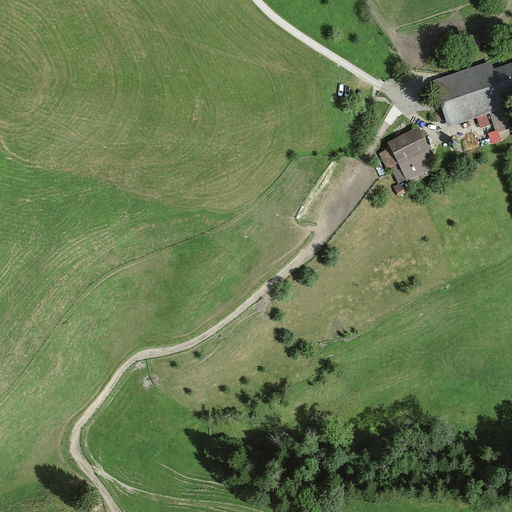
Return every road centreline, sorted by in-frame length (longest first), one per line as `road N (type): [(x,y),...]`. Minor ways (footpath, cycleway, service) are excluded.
road 1 (track): [(118,511),(78,458),(79,424),(124,367),(198,340),(310,252),(402,103)]
road 2 (track): [(256,0),(402,103)]
road 3 (track): [(257,511),(156,495),(87,470)]
